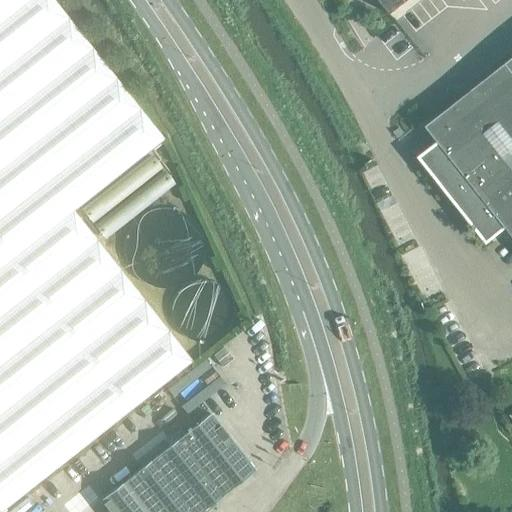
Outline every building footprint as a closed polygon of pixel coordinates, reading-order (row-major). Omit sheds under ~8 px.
[(52,0),(0,0),(0,511),(1,511),(192,362),(73,211),(163,140),(52,0)] [(378,0),(390,15),(409,0),(378,0)] [(511,58),(426,127),(438,143),(419,158),(423,163),(422,164),(422,163),(420,164),(480,241),(482,239),(481,238),(482,238),(487,243),(505,228),(511,236),(511,58)] [(213,253),(213,252),(212,243),(210,236),(206,229),(201,223),(194,217),(188,213),(180,210),(171,209),(162,210),(153,212),(147,216),(141,221),(135,227),(131,234),(128,242),(127,250),(128,258),(130,267),(133,274),(138,281),(145,287),(152,291),(160,293),(168,295),(178,294),(187,291),(193,288),(200,282),(206,275),(210,268),(212,261),(213,253)] [(240,320),(240,319),(240,314),(238,308),(235,303),(231,298),(226,294),(222,292),(217,291),(210,290),(204,291),(199,293),(194,295),(190,299),(186,304),(184,308),(183,313),(182,319),(183,325),(184,331),(188,337),(190,340),(195,344),(201,347),(210,349),(216,348),(222,347),(227,344),(232,340),(235,336),(238,331),(240,325),(240,320)] [(213,356),(222,367),(233,359),(223,347),(213,356)] [(212,367),(201,376),(208,385),(219,376),(212,367)] [(107,511),(201,511),(254,471),(210,414),(99,501),(107,511)]
